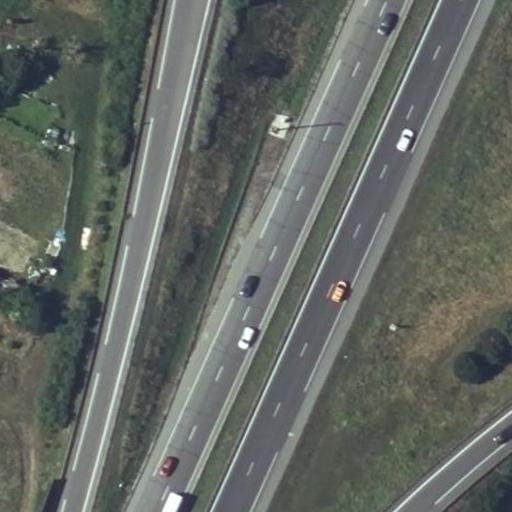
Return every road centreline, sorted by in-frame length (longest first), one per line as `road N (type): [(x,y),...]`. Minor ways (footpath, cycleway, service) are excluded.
road 1 (motorway): [(387,0),(156,511)]
road 2 (motorway): [(229,511),(459,0)]
road 3 (motorway): [(183,0),(136,249),(68,511)]
road 4 (motorway): [(412,511),(511,427)]
